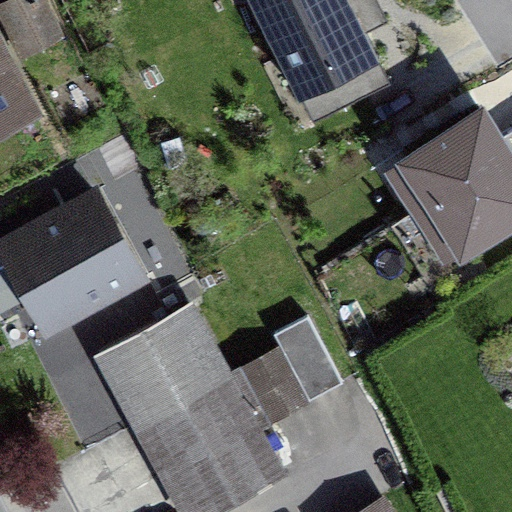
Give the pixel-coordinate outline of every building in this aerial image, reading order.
[(53,32),(37,0),(20,0),(5,8),(24,46),(53,32)] [(254,0),(260,11),(282,0),(254,0)] [(282,0),(260,11),(300,94),(377,55),(349,0),(282,0)] [(12,75),(0,50),(0,124),(23,113),(5,78),(12,75)] [(390,222),(420,271),(511,215),(511,162),(481,111),(390,168),(414,208),(390,222)] [(95,191),(2,242),(47,324),(139,273),(95,191)] [(188,303),(100,351),(139,423),(227,375),(188,303)] [(309,398),(342,380),(307,314),(274,332),(309,398)] [(277,347),(244,364),(272,417),(305,399),(277,347)] [(227,375),(139,423),(187,511),(207,511),(280,473),(227,375)] [(391,511),(381,496),(356,511),(391,511)]
